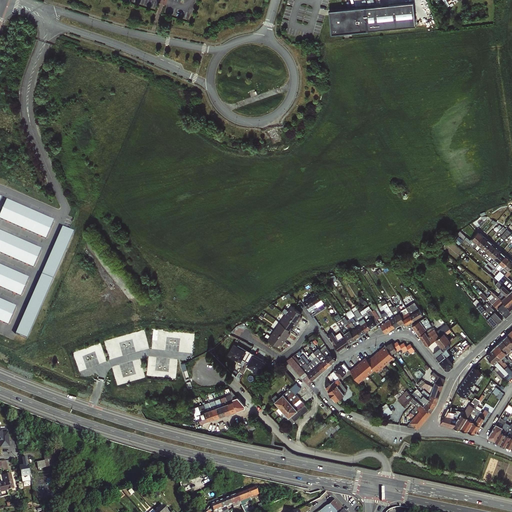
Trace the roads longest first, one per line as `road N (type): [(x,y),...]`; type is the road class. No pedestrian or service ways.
road 1 (primary): [(374,479),(145,428),(0,376)]
road 2 (primary): [(0,390),(179,450),(371,492)]
road 3 (residential): [(228,45),(204,49),(36,6)]
road 4 (residential): [(211,89),(236,120),(264,121),(282,111),(294,73),(286,54),(263,39)]
road 5 (residential): [(50,21),(211,89)]
road 6 (residential): [(254,407),(296,449),(381,456),(384,481)]
road 7 (residential): [(39,148),(76,228),(122,284)]
road 8 (residential): [(427,426),(392,427),(336,407),(319,383),(340,359)]
road 9 (residential): [(30,13),(42,33),(24,109),(39,148)]
road 10 (residential): [(340,359),(406,334),(453,377)]
road 11 (residential): [(39,148),(31,99),(50,21)]
road 12 (primary): [(511,507),(387,481)]
